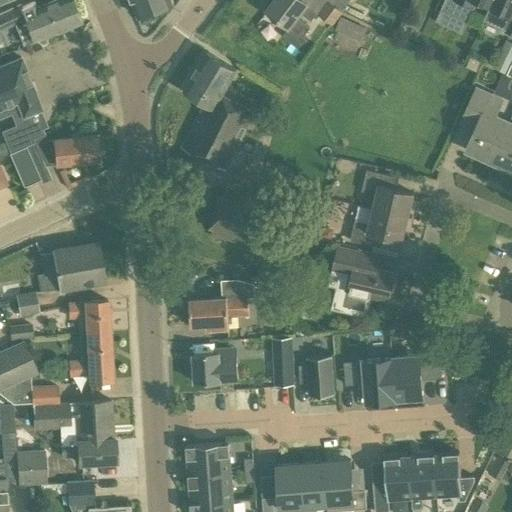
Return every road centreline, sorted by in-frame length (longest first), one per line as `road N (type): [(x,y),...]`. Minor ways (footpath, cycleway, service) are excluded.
road 1 (residential): [(154,421),(282,413),(294,425),(476,414)]
road 2 (residential): [(508,321),(489,326),(418,313),(441,189),(511,219)]
road 3 (secondary): [(154,421),(138,172)]
road 4 (residential): [(0,237),(138,172)]
